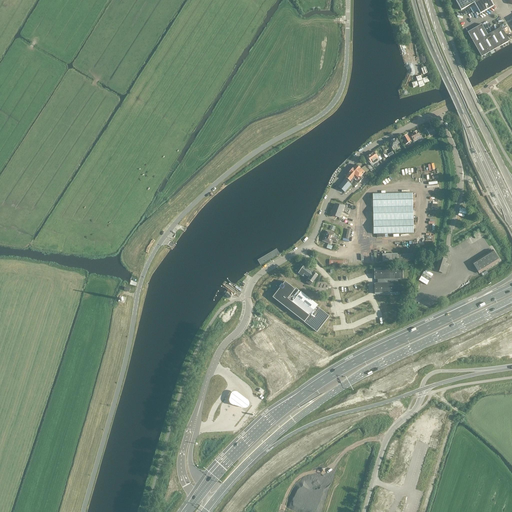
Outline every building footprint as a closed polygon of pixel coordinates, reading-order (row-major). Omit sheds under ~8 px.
[(455,0),(461,11),(474,3),(479,0),(455,0)] [(494,6),(490,0),(479,0),(474,3),(480,14),(494,6)] [(474,43),(488,35),(482,25),(468,33),(474,43)] [(488,35),(474,43),(482,57),(509,41),(502,27),(488,35)] [(420,135),(417,131),(410,135),(414,142),(422,137),(421,135),(420,135)] [(405,145),(411,142),(407,135),(402,138),(405,145)] [(400,144),(397,139),(394,140),(393,139),(391,140),(392,141),(389,143),(393,150),(397,148),(396,146),(400,144)] [(383,164),(374,152),(362,160),(364,162),(372,173),(383,165),(383,164)] [(365,173),(356,165),(345,177),(346,178),(350,181),(352,178),(358,184),(363,178),(361,177),(365,173)] [(346,178),(338,187),(345,193),(354,182),(353,181),(351,182),(350,181),(346,178)] [(374,234),(413,233),(413,194),(373,194),(374,234)] [(339,218),(343,207),(336,204),(331,215),(339,218)] [(337,243),(339,240),(333,238),(334,234),(327,231),(323,241),(331,244),(332,241),(337,243)] [(279,254),(276,249),(257,260),(260,265),(279,254)] [(479,273),(499,261),(492,251),(473,263),(479,273)] [(414,253),(383,254),(383,262),(414,261),(414,253)] [(446,274),(448,264),(446,263),(447,259),(440,257),(435,271),(442,273),(446,274)] [(317,276),(313,273),(304,267),(299,273),(303,276),(305,275),(310,278),(307,283),(310,285),(312,282),(313,282),(317,276)] [(380,269),(375,269),(375,279),(377,279),(378,284),(375,284),(375,293),(397,292),(397,283),(398,283),(398,280),(402,279),(402,268),(380,269)] [(433,274),(425,269),(419,280),(427,285),(433,274)] [(285,282),(273,297),(317,332),(329,316),(316,306),(318,304),(296,288),(295,289),(285,282)] [(389,368),(398,388),(413,381),(404,361),(389,368)] [(240,394),(237,392),(236,392),(235,392),(234,392),(233,392),(232,393),(231,394),(231,395),(230,398),(229,399),(229,401),(230,402),(230,403),(231,404),(232,405),(233,405),(236,406),(243,408),(245,409),(247,408),(248,408),(249,407),(249,406),(249,405),(249,403),(249,402),(249,401),(248,401),(247,400),(242,396),(240,394)]
